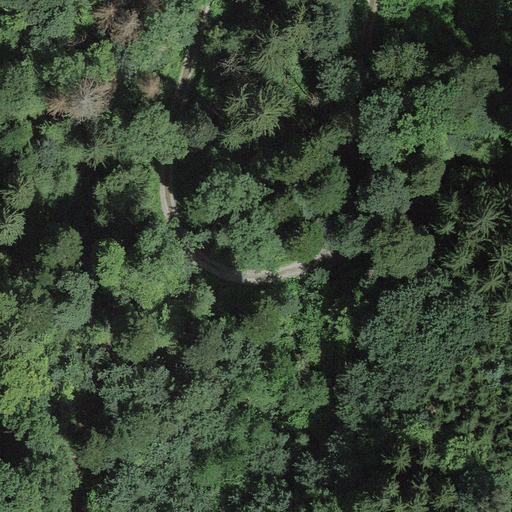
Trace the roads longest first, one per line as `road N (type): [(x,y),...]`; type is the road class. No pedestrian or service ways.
road 1 (track): [(207,0),(174,187),(179,226),(199,260),(232,273),(284,267),(340,234),(378,0)]
road 2 (track): [(511,84),(407,208),(369,232),(340,234)]
